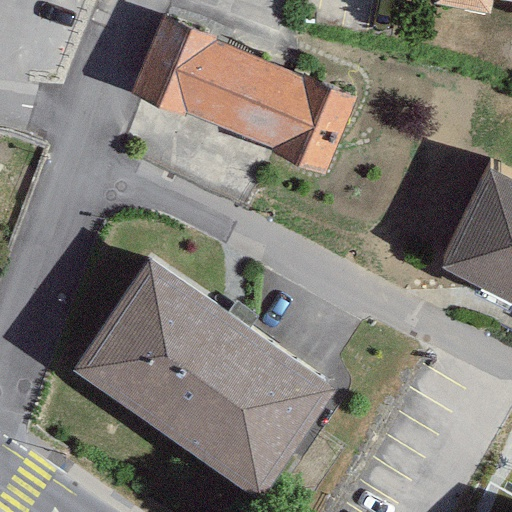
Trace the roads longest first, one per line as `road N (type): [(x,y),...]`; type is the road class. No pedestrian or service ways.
road 1 (residential): [(86,150),(511,378)]
road 2 (residential): [(0,375),(86,150)]
road 3 (residential): [(86,150),(123,0)]
